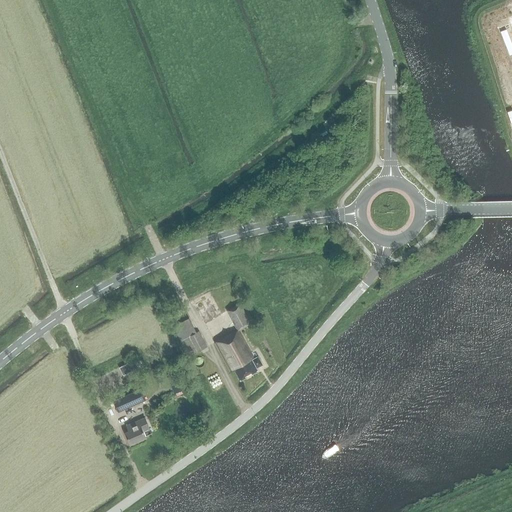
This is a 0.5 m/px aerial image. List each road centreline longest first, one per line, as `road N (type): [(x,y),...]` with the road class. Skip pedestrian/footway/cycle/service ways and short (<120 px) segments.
road 1 (tertiary): [(0,364),(110,286),(179,254),(247,231),(361,214)]
road 2 (unclassified): [(117,511),(273,392),(361,288),(386,240)]
road 3 (tertiary): [(389,184),(389,64),(368,0)]
